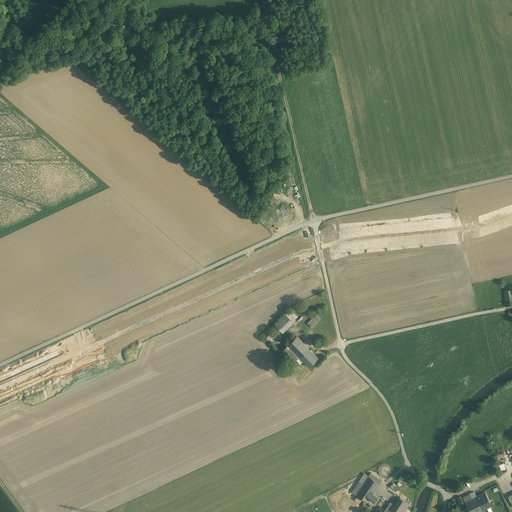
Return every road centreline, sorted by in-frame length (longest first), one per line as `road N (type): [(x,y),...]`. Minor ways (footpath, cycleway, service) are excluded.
road 1 (unclassified): [(0,365),(313,221)]
road 2 (unclassified): [(444,511),(446,497),(412,471),(387,404),(345,358),(313,221)]
road 3 (track): [(313,221),(264,0)]
road 4 (unclassified): [(313,221),(511,176)]
